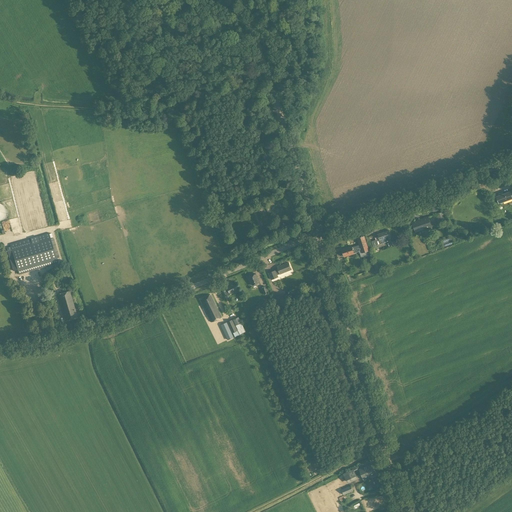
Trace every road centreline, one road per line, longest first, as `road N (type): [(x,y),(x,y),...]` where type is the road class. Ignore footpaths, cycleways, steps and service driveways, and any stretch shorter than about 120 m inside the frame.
road 1 (unclassified): [(0,349),(113,320),(317,234)]
road 2 (unclassified): [(317,234),(403,511)]
road 3 (unclassified): [(317,234),(242,0)]
road 4 (unclassified): [(317,234),(511,162)]
